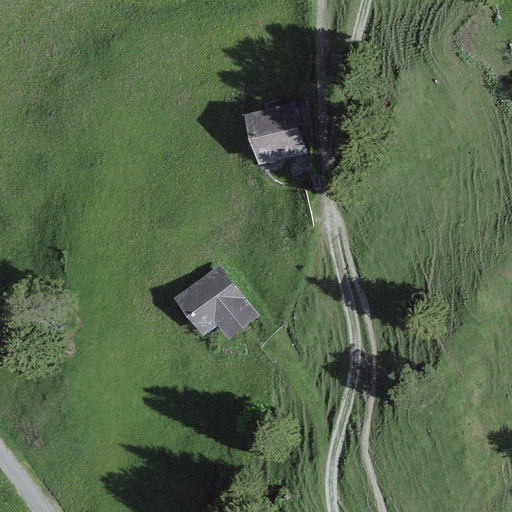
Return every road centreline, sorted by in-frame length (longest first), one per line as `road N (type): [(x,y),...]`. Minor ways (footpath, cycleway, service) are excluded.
road 1 (track): [(335,194),(361,334),(359,378),(334,456),(333,511)]
road 2 (track): [(374,0),(335,194)]
road 3 (track): [(327,0),(335,194)]
